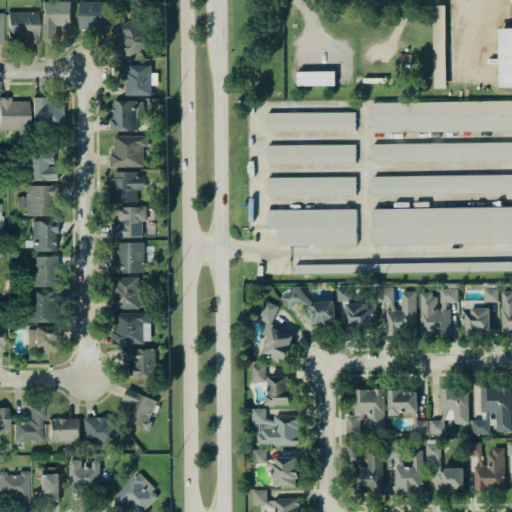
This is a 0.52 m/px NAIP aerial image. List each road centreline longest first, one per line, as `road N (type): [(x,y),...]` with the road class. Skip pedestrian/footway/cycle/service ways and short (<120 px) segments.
road 1 (secondary): [(185,0),(192,511)]
road 2 (secondary): [(222,511),(217,0)]
road 3 (residential): [(81,73),(84,381)]
road 4 (residential): [(511,358),(329,364)]
road 5 (residential): [(329,364),(325,511)]
